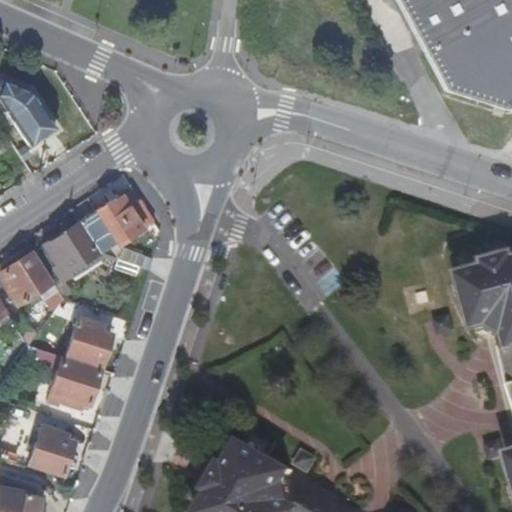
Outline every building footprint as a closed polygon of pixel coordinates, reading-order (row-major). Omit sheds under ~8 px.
[(511,0),(407,0),(463,97),(511,110),(511,0)] [(0,111),(20,147),(49,130),(14,69),(0,76),(0,111)] [(119,195),(96,210),(116,242),(140,227),(141,229),(151,221),(130,189),(120,196),(119,195)] [(96,210),(79,221),(99,252),(116,242),(96,210)] [(76,223),(49,241),(53,247),(48,252),(66,278),(71,274),(69,270),(95,252),(76,223)] [(117,258),(139,266),(142,255),(120,248),(117,258)] [(17,304),(51,281),(32,252),(2,272),(8,279),(2,283),(17,304)] [(511,252),(487,259),(488,265),(459,274),(476,329),(491,324),(506,335),(511,354),(511,453),(511,454),(511,458),(511,252)] [(44,297),(53,310),(62,297),(56,288),(44,297)] [(77,315),(64,354),(99,366),(110,332),(99,329),(101,323),(77,315)] [(78,401),(87,404),(97,371),(59,358),(44,402),(57,406),(58,403),(75,408),(78,401)] [(27,462),(61,474),(72,440),(64,437),(65,433),(39,424),(27,462)] [(306,511),(291,503),(287,484),(294,471),(244,442),(230,467),(224,463),(209,490),(215,493),(204,511),(306,511)] [(42,511),(47,497),(7,483),(0,504),(0,511),(42,511)]
